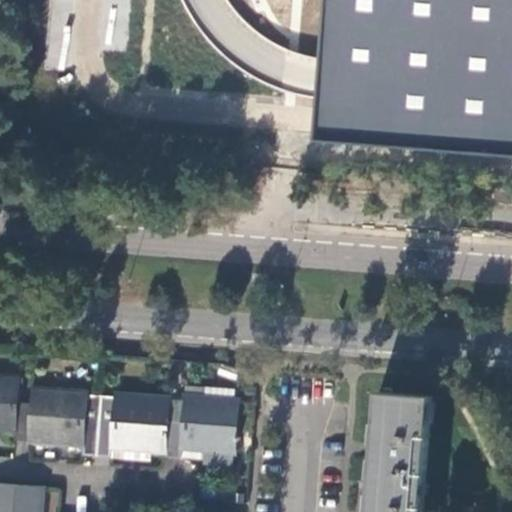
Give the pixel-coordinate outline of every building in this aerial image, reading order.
[(511,0),(336,0),(327,136),(511,152),(511,0)] [(32,438),(34,401),(21,400),(23,377),(0,375),(0,425),(17,427),(17,438),(32,439),(32,438)] [(100,453),(106,395),(92,394),(92,391),(36,387),(34,401),(32,438),(87,442),(86,452),(100,453)] [(171,448),(175,398),(120,393),(120,397),(106,395),(100,453),(113,454),(113,453),(114,443),(157,446),(171,448)] [(423,511),(432,398),(380,393),(371,511),(423,511)] [(189,400),(175,398),(171,448),(171,453),(183,454),(185,444),(207,446),(234,449),(238,450),(243,400),(189,395),(189,400)] [(114,443),(113,453),(156,457),(157,446),(114,443)] [(234,457),(234,449),(207,446),(206,455),(234,457)] [(43,511),(46,486),(0,482),(0,511),(43,511)]
